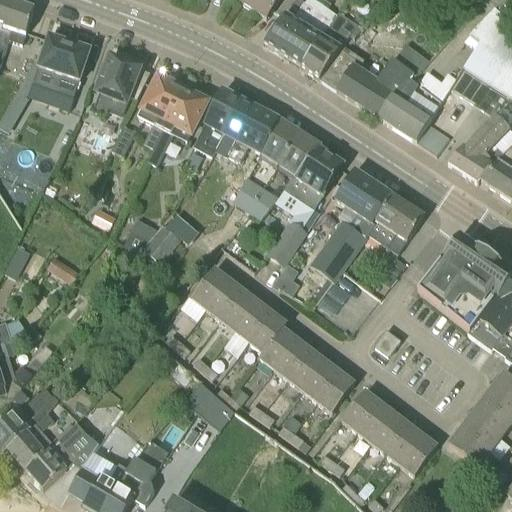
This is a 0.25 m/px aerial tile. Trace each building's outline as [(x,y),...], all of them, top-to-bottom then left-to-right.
[(266,23),(281,0),(244,0),(241,6),(266,23)] [(320,42),(338,19),(309,0),(304,7),(303,7),(301,10),(295,5),(262,48),(301,73),(320,42)] [(0,76),(1,73),(0,72),(14,35),(25,38),(34,13),(0,1),(0,76)] [(465,72),(511,102),(511,25),(494,11),(469,38),(479,46),(463,72),(464,73),(465,72)] [(354,42),(361,32),(339,17),(338,19),(320,42),(301,73),(320,85),(343,52),(351,40),(354,42)] [(80,85),(91,54),(50,40),(41,65),(35,63),(20,91),(32,97),(49,74),(80,85)] [(136,103),(143,90),(150,77),(109,61),(92,107),(94,109),(92,116),(105,121),(108,114),(121,119),(128,100),(136,103)] [(394,100),(410,86),(414,80),(392,64),(375,88),(352,72),(337,96),(378,122),(394,100)] [(511,105),(511,102),(465,72),(464,73),(451,94),(495,122),(497,120),(511,105)] [(458,78),(449,74),(445,81),(428,73),(420,91),(447,103),(458,78)] [(154,152),(184,95),(158,81),(138,121),(153,129),(145,147),(154,152)] [(394,100),(378,122),(417,147),(442,108),(441,108),(418,91),(410,86),(394,100)] [(184,95),(154,152),(147,165),(157,170),(173,138),(187,146),(207,106),(184,95)] [(218,154),(243,105),(223,95),(195,151),(214,161),(218,154)] [(260,157),(279,125),(243,105),(218,154),(243,167),(251,152),(260,157)] [(491,172),(499,164),(489,154),(497,144),(509,132),(510,133),(511,131),(511,105),(497,120),(495,122),(480,135),(464,153),(463,153),(446,168),(476,187),(490,172),(491,172)] [(281,170),(302,139),(279,125),(260,157),(281,170)] [(123,161),(136,136),(124,130),(111,155),(123,161)] [(297,181),(322,152),(302,139),(281,170),(297,181)] [(490,172),(476,187),(478,189),(482,186),(511,205),(511,176),(511,174),(511,149),(499,164),(491,172),(490,172)] [(322,152),(297,181),(285,195),(314,214),(343,171),(335,166),(333,160),(322,152)] [(375,228),(394,200),(355,174),(336,202),(366,223),(358,236),(342,225),(310,269),(334,286),(342,276),(351,263),(369,239),(377,229),(375,228)] [(257,204),(264,193),(247,182),(242,193),(257,204)] [(270,212),(257,204),(242,193),(234,208),(260,224),(270,212)] [(257,204),(270,212),(278,202),(264,193),(257,204)] [(377,229),(369,239),(398,259),(422,224),(404,212),(406,209),(394,200),(375,228),(377,229)] [(148,246),(157,236),(135,224),(121,253),(134,262),(142,253),(148,246)] [(284,270),(305,238),(289,228),(268,260),(284,270)] [(148,246),(142,253),(160,269),(181,245),(163,230),(157,236),(148,246)] [(499,302),(511,285),(511,275),(459,240),(417,295),(469,336),(468,338),(469,339),(480,325),(478,324),(497,301),(499,302)] [(16,284),(30,258),(18,252),(4,278),(16,284)] [(47,273),(72,289),(79,278),(54,262),(47,273)] [(396,280),(401,273),(395,268),(389,275),(396,280)] [(205,315),(229,284),(214,273),(191,304),(205,315)] [(395,282),(388,276),(381,284),(389,290),(395,282)] [(220,326),(243,296),(229,284),(205,315),(220,326)] [(511,353),(511,285),(499,302),(497,301),(478,324),(480,325),(469,339),(504,365),(511,353)] [(234,337),(258,307),(243,296),(220,326),(234,337)] [(249,349),(272,318),(258,307),(234,337),(249,349)] [(260,364),(283,334),(287,329),(272,318),(249,349),(262,359),(259,363),(260,364)] [(89,320),(70,339),(79,347),(87,337),(85,335),(94,325),(89,320)] [(0,338),(8,336),(6,327),(0,328),(0,338)] [(274,375),(298,344),(283,334),(260,364),(274,375)] [(388,361),(398,348),(400,345),(387,335),(375,351),(388,361)] [(0,363),(9,361),(4,346),(11,344),(8,336),(0,338),(0,363)] [(175,354),(181,347),(172,339),(166,345),(175,354)] [(289,386),(312,355),(298,344),(274,375),(289,386)] [(181,347),(175,354),(185,362),(191,356),(181,347)] [(66,348),(58,357),(63,362),(71,353),(66,348)] [(303,397),(326,366),(312,355),(289,386),(303,397)] [(9,361),(0,363),(0,396),(14,392),(17,396),(38,373),(30,367),(25,373),(21,370),(10,383),(3,385),(0,377),(0,365),(9,363),(9,361)] [(169,376),(176,368),(169,362),(163,370),(169,376)] [(203,377),(208,371),(208,370),(199,363),(193,369),(203,377)] [(317,408),(341,377),(326,366),(303,397),(317,408)] [(208,371),(203,377),(212,386),(218,379),(208,371)] [(493,391),(511,405),(511,382),(504,376),(493,391)] [(341,377),(317,408),(332,419),(355,388),(341,377)] [(235,417),(201,388),(185,407),(220,435),(235,417)] [(511,428),(511,405),(493,391),(482,405),(511,428)] [(226,407),(231,402),(221,393),(216,399),(226,407)] [(239,407),(245,399),(237,393),(231,401),(239,407)] [(356,437),(379,407),(365,396),(342,426),(356,437)] [(46,418),(57,405),(54,401),(41,413),(40,412),(28,422),(26,420),(20,426),(12,417),(0,427),(0,455),(2,458),(7,454),(34,429),(46,418)] [(226,407),(236,415),(240,410),(231,402),(226,407)] [(25,475),(52,450),(41,438),(54,426),(48,419),(58,406),(57,405),(46,418),(34,429),(7,454),(25,475)] [(501,443),(511,428),(482,405),(471,420),(501,443)] [(371,448),(394,418),(379,407),(356,437),(371,448)] [(260,424),(265,417),(254,410),(249,417),(260,424)] [(265,417),(260,424),(270,431),(275,424),(265,417)] [(386,459),(408,429),(394,418),(371,448),(386,459)] [(294,436),(301,427),(291,420),(284,429),(294,436)] [(490,457),(501,443),(471,420),(460,434),(490,457)] [(400,470),(423,440),(408,429),(386,459),(400,470)] [(294,438),(293,437),(284,430),(279,437),(289,445),(294,438)] [(52,450),(25,475),(43,495),(66,474),(58,465),(77,448),(73,443),(79,438),(72,431),(52,450)] [(479,472),(490,457),(460,434),(448,449),(479,472)] [(294,438),(289,445),(299,452),(304,445),(294,438)] [(423,440),(400,470),(414,481),(438,451),(423,440)] [(126,474),(104,511),(127,511),(138,493),(129,488),(134,480),(148,488),(156,475),(157,472),(135,459),(126,474)] [(330,473),(335,466),(324,459),(319,466),(330,473)] [(335,466),(330,473),(340,481),(345,474),(335,466)] [(87,511),(104,511),(126,474),(118,469),(108,486),(99,481),(83,509),(87,511)] [(501,489),(509,479),(502,474),(494,483),(501,489)] [(350,502),(356,497),(346,488),(341,493),(350,502)] [(366,488),(357,498),(364,504),(373,493),(366,488)] [(356,497),(350,502),(359,511),(365,505),(364,504),(357,498),(356,497)] [(371,511),(383,511),(384,511),(374,503),(368,509),(371,511)]
